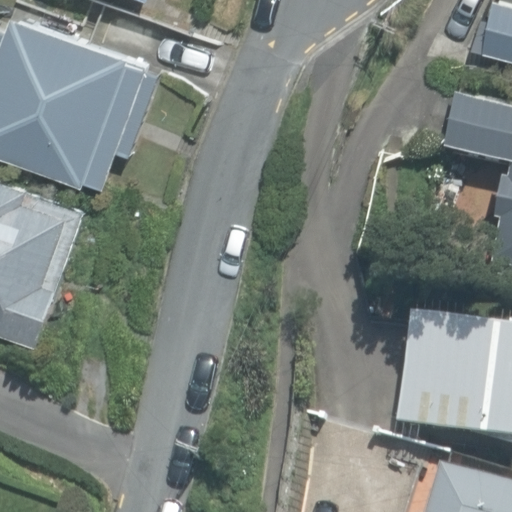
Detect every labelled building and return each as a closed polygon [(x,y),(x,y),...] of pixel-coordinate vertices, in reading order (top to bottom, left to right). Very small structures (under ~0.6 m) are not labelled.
[(112,45),(124,13),(86,0),(41,0),(34,20),(0,7),(0,154),(84,185),(86,179),(107,186),(126,134),(133,136),(139,120),(132,117),(151,66),(135,61),(137,54),(112,45)] [(511,1),(506,0),(496,0),(487,51),(511,55),(511,1)] [(511,100),(460,91),(453,133),(511,144),(511,178),(498,253),(506,254),(504,264),(511,265),(511,100)] [(0,332),(39,347),(88,212),(33,191),(34,188),(0,175),(0,332)] [(511,329),(417,315),(400,423),(511,440),(511,329)] [(511,511),(511,487),(446,469),(433,511),(511,511)]
